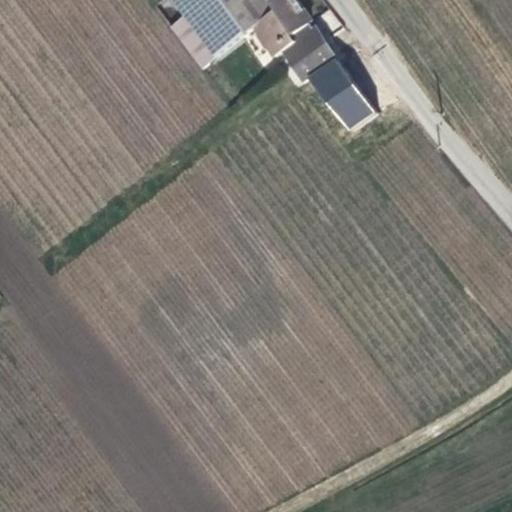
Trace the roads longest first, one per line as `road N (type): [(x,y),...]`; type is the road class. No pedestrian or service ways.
road 1 (residential): [(339,0),(434,128),(511,215)]
road 2 (track): [(283,511),(511,381)]
